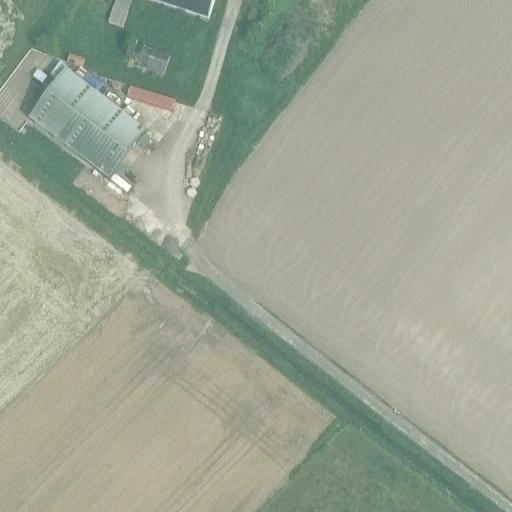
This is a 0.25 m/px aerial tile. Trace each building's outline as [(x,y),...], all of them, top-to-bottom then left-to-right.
[(114,0),(106,25),(119,30),(128,4),(116,0),(114,0)] [(142,0),(208,21),(214,0),(142,0)] [(234,33),(255,40),(266,7),(245,0),(234,33)] [(119,64),(163,78),(169,58),(125,44),(119,64)] [(28,120),(109,181),(145,133),(64,72),(28,120)] [(175,91),(172,99),(194,108),(197,99),(175,91)] [(142,178),(133,187),(156,208),(164,199),(142,178)]
